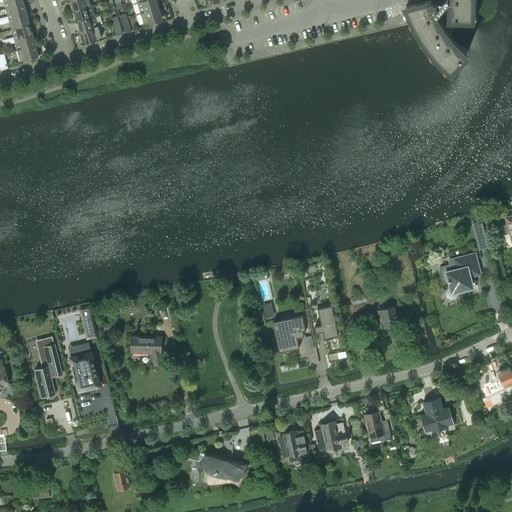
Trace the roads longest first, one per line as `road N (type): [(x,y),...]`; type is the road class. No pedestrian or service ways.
road 1 (residential): [(0,463),(425,369),(511,332)]
road 2 (residential): [(63,59),(188,22)]
